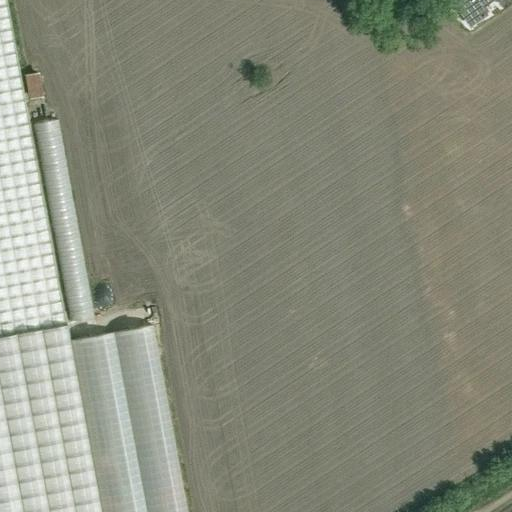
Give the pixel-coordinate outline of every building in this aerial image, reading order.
[(0,0),(0,511),(100,511),(66,324),(65,323),(57,275),(24,97),(6,0),(0,0)] [(454,0),(457,5),(472,25),(488,14),(483,6),(478,0),(454,0)] [(40,77),(24,80),(28,103),(44,100),(40,77)] [(57,119),(33,123),(70,322),(94,317),(57,119)] [(186,511),(152,324),(71,339),(102,511),(186,511)]
